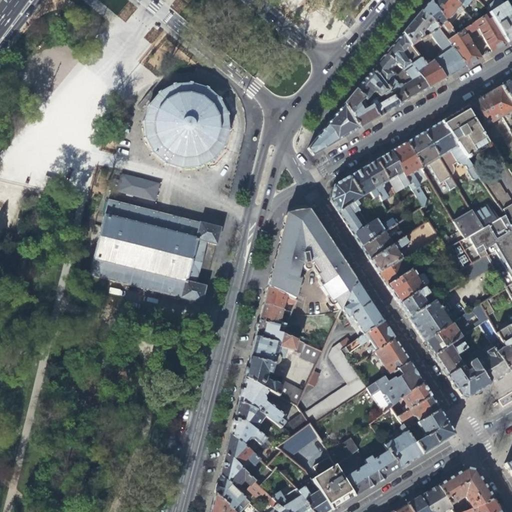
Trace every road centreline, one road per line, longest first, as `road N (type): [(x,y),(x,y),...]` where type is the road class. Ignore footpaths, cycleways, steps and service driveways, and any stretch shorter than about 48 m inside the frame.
road 1 (residential): [(307,185),(473,443)]
road 2 (secondary): [(177,511),(241,269)]
road 3 (residential): [(307,185),(511,59)]
road 4 (secondary): [(145,0),(281,113)]
road 5 (secondary): [(281,113),(263,141),(241,269)]
road 6 (residential): [(361,511),(473,443)]
